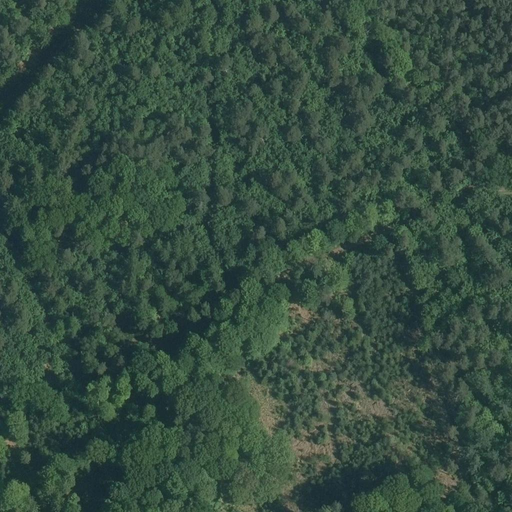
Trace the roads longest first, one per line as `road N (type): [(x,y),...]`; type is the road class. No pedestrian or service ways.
road 1 (track): [(511,189),(458,202),(75,372)]
road 2 (track): [(511,190),(328,0)]
road 3 (track): [(75,372),(147,511)]
